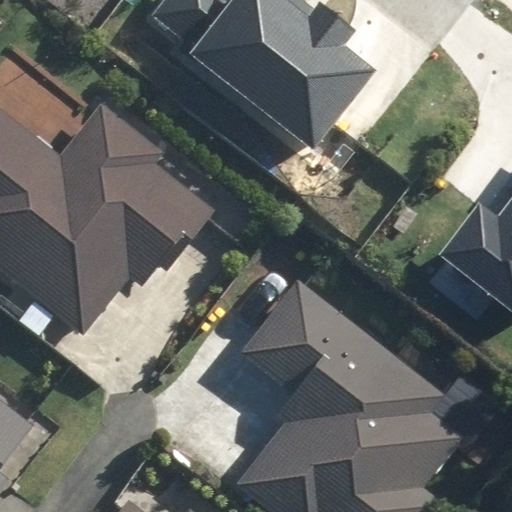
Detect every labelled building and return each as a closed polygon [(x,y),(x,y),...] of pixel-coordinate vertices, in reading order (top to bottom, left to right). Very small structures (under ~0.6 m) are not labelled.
[(232,0),(165,0),(149,22),(193,53),(232,0)] [(232,0),(193,53),(315,145),(365,80),(305,35),(324,10),(310,0),(232,0)] [(162,153),(99,104),(59,155),(0,108),(0,271),(83,335),(127,279),(138,288),(157,264),(168,273),(216,212),(153,164),(162,153)] [(481,207),(444,253),(511,306),(511,205),(499,221),(481,207)] [(445,395),(297,280),(240,353),(293,394),(276,416),(284,422),(235,485),(269,511),(440,511),(445,506),(423,488),(463,438),(431,413),(445,395)] [(0,491),(10,479),(0,470),(0,466),(32,427),(0,401),(0,491)] [(139,511),(125,501),(116,511),(139,511)]
